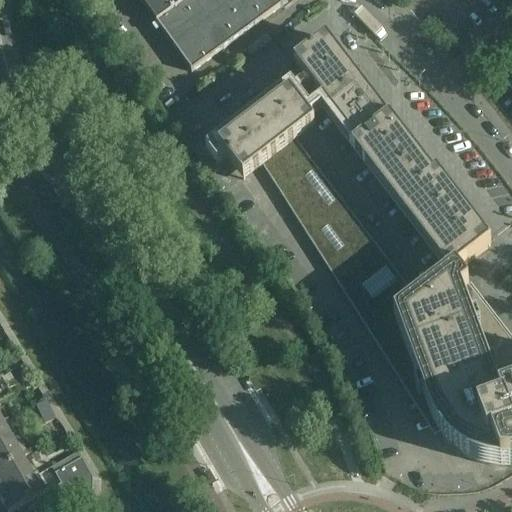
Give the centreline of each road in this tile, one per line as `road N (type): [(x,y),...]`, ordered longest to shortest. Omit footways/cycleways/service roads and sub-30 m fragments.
road 1 (tertiary): [(276,511),(212,398),(14,105),(0,33)]
road 2 (unknown): [(450,0),(347,57),(298,93),(290,109),(310,152),(418,301)]
road 3 (residential): [(352,0),(511,168)]
